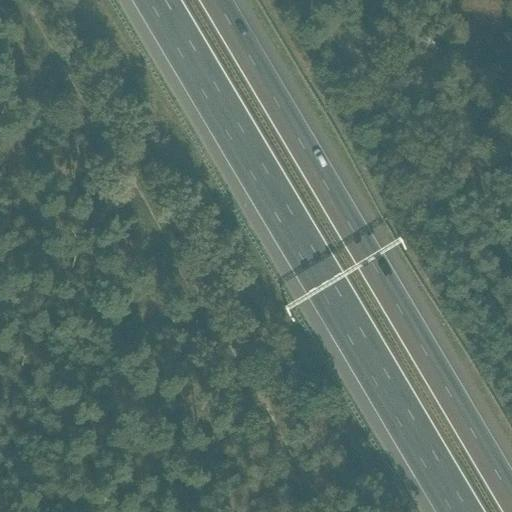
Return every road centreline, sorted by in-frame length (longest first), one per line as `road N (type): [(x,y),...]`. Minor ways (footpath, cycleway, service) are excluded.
road 1 (motorway): [(156,0),(460,511)]
road 2 (track): [(22,0),(318,511)]
road 3 (motorway): [(511,500),(214,0)]
